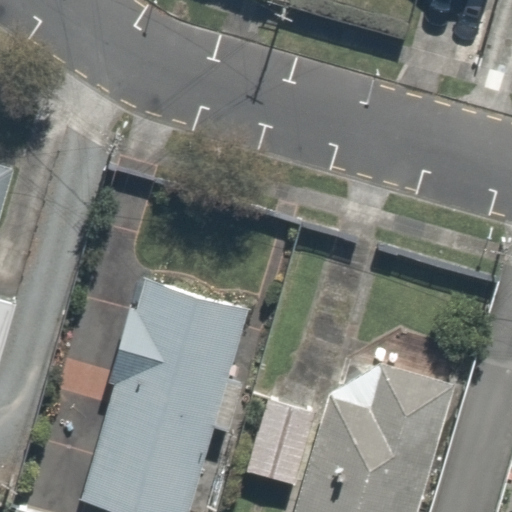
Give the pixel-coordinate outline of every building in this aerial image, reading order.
[(77,480),(169,507),(195,419),(223,428),(238,375),(210,367),(230,300),(138,273),(77,480)] [(0,349),(15,296),(0,291),(0,349)] [(402,511),(447,374),(335,338),(314,403),(260,386),(235,466),(288,483),(278,511),(402,511)] [(0,428),(9,397),(0,394),(0,428)] [(32,511),(2,503),(0,508),(0,511),(32,511)]
